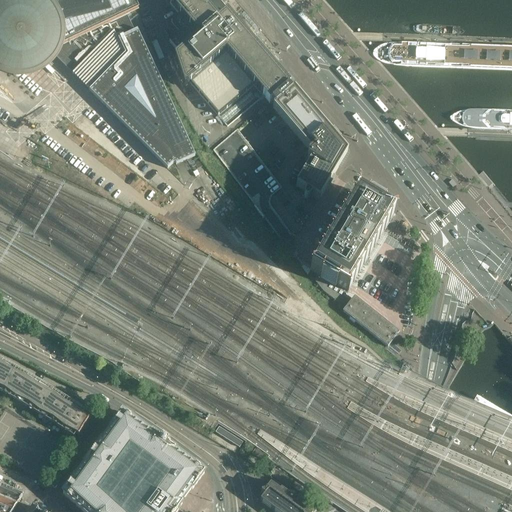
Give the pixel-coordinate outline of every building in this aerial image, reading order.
[(10,71),(12,71),(12,73),(12,74),(14,76),(15,77),(17,77),(19,77),(21,76),(22,74),(22,72),(26,72),(31,70),(36,68),(40,66),(43,64),(45,62),(46,61),(48,58),(51,53),(81,83),(186,188),(167,148),(172,146),(173,147),(188,140),(163,89),(136,32),(135,33),(127,17),(138,12),(132,0),(0,0),(0,2),(4,7),(0,9),(0,65),(2,67),(4,68),(7,70),(10,71)] [(283,79),(246,36),(245,35),(242,38),(233,27),(228,31),(201,0),(166,0),(169,3),(170,4),(179,15),(171,22),(180,33),(169,42),(178,53),(173,58),(176,66),(177,68),(184,88),(190,83),(227,127),(263,97),(265,100),(268,104),(289,86),(286,83),(283,79)] [(164,58),(156,41),(151,43),(159,61),(164,58)] [(346,154),(293,91),(291,92),(287,88),(289,87),(289,86),(268,104),(269,104),(271,103),(274,107),(272,108),(310,152),(309,153),(308,154),(307,155),(307,156),(307,157),(307,158),(307,159),(308,160),(309,161),(311,162),(296,187),(305,193),(304,196),(303,196),(303,197),(303,198),(304,199),(305,200),(306,200),(307,200),(308,200),(309,200),(309,199),(311,196),(319,200),(346,154)] [(261,195),(269,206),(269,203),(270,199),(272,196),(281,190),(247,145),(237,131),(213,151),(252,202),(261,195)] [(368,260),(394,215),(356,192),(320,253),(358,276),(364,266),(365,266),(366,266),(367,266),(368,266),(369,265),(369,264),(369,263),(369,262),(369,261),(368,260)] [(269,206),(261,195),(252,202),(264,217),(273,210),(269,206)] [(348,292),(358,276),(320,253),(310,271),(309,273),(321,289),(326,293),(339,304),(338,306),(344,311),(352,301),(345,296),(347,293),(348,293),(348,292)] [(399,333),(354,298),(352,300),(352,301),(344,311),(343,312),(387,347),(397,336),(399,333)] [(0,388),(0,389),(5,391),(15,398),(28,404),(39,384),(25,376),(15,370),(0,361),(0,388)] [(273,383),(260,374),(259,374),(256,378),(269,388),(273,383)] [(52,419),(64,400),(52,392),(39,384),(28,404),(39,413),(52,419)] [(78,436),(90,417),(76,408),(64,400),(52,419),(63,428),(78,436)] [(177,511),(178,511),(177,511),(182,504),(181,503),(191,489),(192,489),(204,473),(174,452),(175,451),(167,445),(168,444),(166,442),(165,444),(162,442),(163,440),(161,439),(160,440),(152,434),(152,435),(122,413),(111,429),(112,429),(101,443),(100,443),(84,464),(85,465),(75,479),(74,479),(63,494),(82,511),(177,511)] [(243,442),(219,427),(215,433),(240,448),(243,442)] [(266,456),(255,450),(252,455),(263,461),(266,456)] [(304,506),(280,489),(279,490),(270,484),(265,490),(264,491),(263,491),(262,491),(261,491),(261,492),(261,493),(263,495),(263,496),(260,500),(260,501),(261,501),(274,511),(314,511),(315,511),(308,506),(305,509),(302,507),(304,506)] [(22,497),(17,495),(0,488),(0,487),(0,497),(17,505),(22,497)] [(12,511),(17,505),(0,497),(0,511),(11,511),(12,511)]
